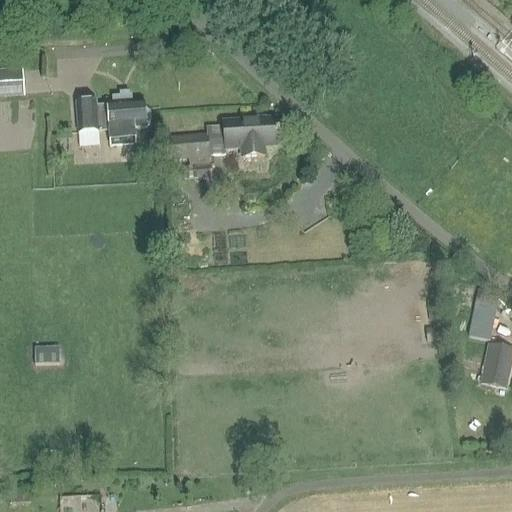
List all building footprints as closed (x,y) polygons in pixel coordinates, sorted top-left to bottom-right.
[(134,147),(133,130),(151,129),(151,127),(154,126),(153,115),(149,113),(142,113),(142,106),(131,107),(130,100),(111,101),(112,109),(96,110),(95,104),(75,106),(78,136),(109,134),(110,149),(134,147)] [(282,147),(280,120),(226,124),(228,151),(245,150),(245,160),(267,158),(267,148),(282,147)] [(207,135),(167,139),(169,162),(189,160),(203,159),(210,158),(211,158),(225,157),(223,128),(206,130),(207,135)] [(190,170),(183,170),(184,182),(198,181),(197,169),(190,170)] [(476,302),(468,340),(489,344),(497,306),(476,302)] [(445,314),(430,316),(431,327),(445,325),(445,314)] [(446,329),(425,332),(427,346),(447,344),(446,329)] [(511,348),(491,345),(483,384),(510,390),(511,380),(511,348)] [(59,349),(34,351),(35,368),(60,366),(59,349)] [(25,495),(11,496),(11,505),(26,504),(25,495)]
